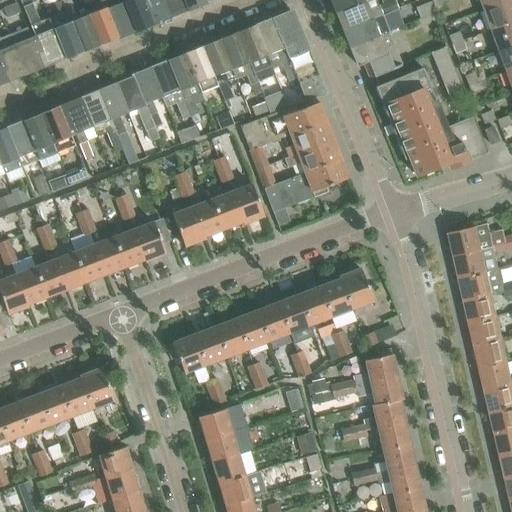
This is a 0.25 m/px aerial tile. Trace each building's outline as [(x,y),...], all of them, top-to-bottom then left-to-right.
[(117,37),(101,0),(93,0),(94,1),(83,5),(99,45),(117,37)] [(134,32),(122,0),(101,0),(117,37),(118,39),(134,32)] [(122,0),(134,32),(151,25),(141,0),(122,0)] [(141,0),(151,25),(169,18),(162,0),(141,0)] [(162,0),(169,18),(187,10),(182,0),(162,0)] [(182,0),(187,10),(206,3),(204,0),(182,0)] [(331,0),(337,13),(368,0),(331,0)] [(391,0),(379,5),(376,0),(368,0),(337,13),(344,31),(381,15),(381,16),(399,9),(395,0),(391,0)] [(449,9),(445,0),(442,0),(433,3),(437,12),(438,14),(449,9)] [(479,0),(483,9),(506,0),(479,0)] [(511,0),(506,0),(483,9),(490,29),(511,21),(511,0)] [(54,3),(59,15),(48,19),(64,58),(82,51),(64,5),(63,1),(59,1),(54,3)] [(417,7),(421,18),(437,12),(433,3),(432,1),(417,7)] [(72,2),(64,5),(82,51),(99,45),(83,5),(76,8),(74,9),(72,2)] [(7,18),(21,12),(17,3),(3,8),(7,18)] [(31,38),(43,67),(47,65),(64,58),(48,19),(40,22),(32,3),(23,7),(35,36),(31,38)] [(326,94),(304,40),(292,11),(283,15),(272,19),(297,78),(303,93),(307,102),(317,98),(326,94)] [(381,16),(381,15),(344,31),(350,48),(388,32),(381,16)] [(272,19),(255,26),(273,69),(282,65),(288,81),(297,78),(272,19)] [(511,21),(490,29),(498,49),(511,44),(511,21)] [(273,69),(255,26),(237,33),(257,82),(274,75),(272,69),(273,69)] [(27,28),(18,32),(8,36),(24,75),(43,67),(27,28)] [(370,79),(402,65),(388,32),(350,48),(358,66),(363,64),(370,79)] [(459,32),(449,36),(452,43),(462,39),(459,32)] [(257,82),(237,33),(220,40),(238,83),(236,79),(247,75),(255,96),(262,93),(257,82)] [(0,67),(6,82),(24,75),(8,36),(0,38),(0,67)] [(452,43),(456,54),(467,49),(462,39),(452,43)] [(238,83),(220,40),(202,47),(225,102),(233,98),(228,87),(238,83)] [(511,44),(498,49),(505,70),(511,67),(511,44)] [(225,102),(202,47),(185,54),(204,101),(201,93),(218,86),(224,102),(225,102)] [(434,52),(431,53),(444,86),(459,80),(445,47),(434,52)] [(195,104),(204,101),(185,54),(167,61),(190,117),(198,113),(195,104)] [(183,120),(190,117),(167,61),(150,68),(162,98),(166,108),(176,104),(183,120)] [(162,124),(153,102),(162,98),(150,68),(132,75),(133,77),(152,124),(153,124),(155,128),(162,124)] [(422,68),(378,86),(375,87),(384,110),(432,91),(422,68)] [(476,71),(465,76),(468,83),(479,79),(476,71)] [(152,124),(133,77),(116,84),(128,114),(137,110),(150,141),(159,138),(155,128),(153,124),(152,124)] [(468,83),(472,93),(483,89),(479,79),(468,83)] [(459,80),(444,86),(452,105),(466,99),(464,93),(459,80)] [(128,114),(116,84),(98,91),(122,150),(122,148),(129,145),(118,118),(128,114)] [(122,150),(98,91),(81,98),(96,137),(107,133),(115,153),(122,150)] [(281,91),(263,98),(265,102),(268,111),(270,114),(288,107),(281,91)] [(435,99),(432,91),(384,110),(393,132),(440,113),(434,99),(435,99)] [(303,94),(292,98),(295,106),(307,102),(303,93),(303,94)] [(96,137),(81,98),(63,105),(85,160),(93,156),(87,141),(96,137)] [(317,98),(307,102),(295,106),(240,127),(249,151),(262,146),(289,136),(326,122),(324,116),(319,102),(317,98)] [(252,107),(256,116),(268,111),(265,102),(252,107)] [(74,146),(59,107),(41,114),(60,161),(57,153),(74,146)] [(222,130),(234,125),(228,111),(216,117),(222,130)] [(491,112),(480,117),(483,125),(494,121),(491,112)] [(447,130),(440,113),(393,132),(402,155),(477,124),(474,117),(472,117),(473,119),(447,130)] [(39,160),(42,168),(60,161),(41,114),(23,121),(39,160)] [(511,125),(508,116),(497,120),(500,129),(511,125)] [(39,160),(23,121),(6,129),(21,167),(39,160)] [(289,136),(293,145),(287,148),(290,157),(333,140),(326,122),(289,136)] [(467,158),(487,150),(477,124),(402,155),(404,160),(409,158),(417,176),(448,163),(450,169),(469,161),(467,158)] [(493,128),(485,131),(491,145),(499,141),(493,128)] [(0,165),(4,174),(21,167),(6,129),(0,131),(0,165)] [(302,162),(306,173),(341,159),(333,140),(290,157),(286,158),(289,167),(302,162)] [(262,146),(249,151),(257,170),(269,165),(262,146)] [(233,179),(224,156),(219,158),(227,181),(233,179)] [(213,160),(222,183),(227,181),(219,158),(213,160)] [(285,208),(297,203),(299,204),(301,204),(303,203),(306,203),(306,202),(308,201),(310,199),(310,198),(327,192),(326,187),(348,178),(341,159),(306,173),(277,184),(264,189),(273,213),(285,208)] [(264,189),(277,184),(269,165),(257,170),(264,189)] [(88,179),(83,168),(65,174),(70,185),(88,179)] [(193,194),(185,171),(180,173),(188,196),(193,194)] [(174,176),(183,198),(188,196),(180,173),(174,176)] [(65,174),(48,181),(52,192),(70,185),(65,174)] [(40,196),(50,192),(43,175),(33,179),(40,196)] [(264,215),(252,184),(231,192),(244,224),(264,215)] [(24,188),(13,193),(18,205),(29,201),(24,188)] [(242,222),(243,224),(244,224),(231,192),(212,199),(223,229),(242,222)] [(134,217),(125,194),(120,196),(129,219),(134,217)] [(0,199),(0,211),(15,206),(11,196),(0,199)] [(114,198),(123,221),(129,219),(120,196),(114,198)] [(205,239),(204,237),(223,229),(212,199),(192,206),(205,239)] [(172,214),(184,246),(205,239),(192,206),(172,214)] [(273,213),(278,225),(290,221),(285,208),(273,213)] [(96,232),(87,209),(81,211),(90,234),(96,232)] [(75,213),(84,236),(90,234),(81,211),(75,213)] [(166,254),(153,222),(133,229),(145,262),(166,254)] [(489,224),(478,226),(450,233),(455,256),(493,247),(495,253),(497,253),(507,250),(506,244),(508,243),(507,238),(506,238),(504,229),(491,232),(489,224)] [(55,247),(47,225),(42,227),(51,249),(55,247)] [(37,229),(45,251),(51,249),(42,227),(37,229)] [(145,262),(133,229),(113,237),(125,267),(144,259),(145,262)] [(125,267),(113,237),(94,245),(105,274),(125,267)] [(16,261),(7,240),(3,242),(11,263),(16,261)] [(0,242),(0,253),(5,266),(11,263),(3,242),(0,242)] [(105,274),(94,245),(74,252),(86,282),(105,274)] [(493,247),(455,256),(460,278),(488,271),(498,268),(495,253),(493,247)] [(86,282),(74,252),(55,260),(66,289),(86,282)] [(66,289),(55,260),(35,268),(47,297),(66,289)] [(47,297),(35,268),(16,275),(28,306),(27,304),(47,297)] [(373,301),(361,269),(339,277),(351,309),(373,301)] [(488,271),(460,278),(466,300),(493,294),(488,271)] [(0,307),(4,306),(8,314),(28,306),(16,275),(0,281),(0,307)] [(340,279),(319,287),(330,317),(351,309),(339,277),(340,279)] [(330,317),(319,287),(298,295),(310,325),(330,317)] [(471,322),(498,316),(493,294),(466,300),(471,322)] [(310,325),(298,295),(277,303),(289,333),(310,325)] [(289,333),(277,303),(257,311),(268,341),(289,333)] [(268,341),(257,311),(236,319),(247,349),(268,341)] [(498,316),(471,322),(476,345),(504,338),(498,316)] [(247,349),(236,319),(215,327),(226,357),(247,349)] [(377,344),(397,335),(392,325),(372,333),(362,337),(366,348),(377,344)] [(226,357),(215,327),(194,335),(206,365),(226,357)] [(345,356),(351,353),(343,332),(337,334),(345,356)] [(332,336),(340,358),(345,356),(337,334),(332,336)] [(172,360),(178,357),(184,373),(206,365),(194,335),(167,345),(172,360)] [(481,367),(509,361),(504,338),(476,345),(481,367)] [(359,356),(360,362),(366,360),(369,373),(370,375),(395,369),(391,349),(379,352),(378,348),(359,356)] [(310,374),(301,352),(297,353),(305,376),(310,374)] [(291,356),(300,378),(305,376),(297,353),(291,356)] [(511,373),(509,361),(481,367),(486,389),(511,382),(511,373)] [(266,385),(257,363),(253,365),(262,387),(266,385)] [(247,367),(256,390),(262,387),(253,365),(247,367)] [(375,398),(401,392),(395,369),(370,375),(369,373),(353,376),(354,380),(357,392),(358,397),(374,393),(375,398)] [(113,400),(102,370),(80,379),(91,409),(113,400)] [(91,409),(80,379),(59,387),(70,417),(91,409)] [(217,379),(211,381),(220,403),(225,400),(217,379)] [(311,383),(314,395),(326,392),(323,380),(311,383)] [(354,380),(343,383),(345,395),(357,392),(354,380)] [(211,381),(206,383),(214,405),(220,403),(211,381)] [(511,382),(486,389),(491,412),(511,407),(511,382)] [(343,383),(331,386),(331,387),(334,398),(345,395),(343,383)] [(70,417),(59,387),(37,395),(48,425),(70,417)] [(288,402),(300,399),(297,390),(286,393),(288,402)] [(333,401),(331,391),(326,392),(314,395),(311,396),(314,405),(333,401)] [(375,398),(377,404),(373,405),(376,417),(377,421),(403,415),(400,400),(402,399),(401,392),(375,398)] [(48,425),(37,395),(16,403),(27,433),(48,425)] [(27,433),(16,403),(0,409),(0,426),(6,441),(27,433)] [(511,407),(491,412),(496,433),(511,429),(511,407)] [(224,409),(199,417),(205,440),(254,425),(251,416),(228,423),(224,409)] [(382,444),(408,437),(403,415),(377,421),(380,437),(382,444)] [(234,441),(256,435),(254,425),(205,440),(212,462),(238,454),(234,441)] [(356,440),(367,437),(365,426),(353,429),(356,440)] [(344,443),(356,440),(353,429),(341,432),(344,443)] [(511,429),(496,433),(502,455),(511,452),(511,429)] [(92,453),(83,431),(76,434),(85,456),(92,453)] [(113,432),(102,436),(107,448),(117,444),(113,432)] [(311,433),(297,437),(301,454),(316,450),(311,433)] [(72,436),(81,458),(85,456),(76,434),(72,436)] [(382,444),(386,461),(387,466),(414,460),(408,437),(382,444)] [(125,447),(98,455),(105,478),(132,470),(125,447)] [(43,452),(32,456),(40,478),(51,474),(43,452)] [(511,452),(502,455),(507,479),(511,477),(511,452)] [(218,483),(244,476),(238,454),(212,462),(218,483)] [(414,460),(387,466),(388,472),(376,475),(378,481),(378,484),(390,481),(392,489),(419,482),(414,460)] [(321,476),(318,468),(309,471),(311,479),(321,476)] [(105,478),(94,481),(96,487),(94,487),(98,504),(112,500),(139,491),(132,470),(105,478)] [(363,472),(366,484),(378,481),(376,475),(375,470),(363,472)] [(355,487),(366,484),(363,472),(352,475),(355,487)] [(92,476),(69,483),(71,488),(94,481),(92,476)] [(225,505),(251,498),(244,476),(218,483),(225,505)] [(94,487),(96,487),(94,481),(71,488),(73,494),(94,487)] [(384,511),(393,511),(424,505),(419,482),(392,489),(396,505),(384,508),(385,511),(384,511)] [(144,511),(139,491),(112,500),(115,511),(144,511)] [(227,511),(255,511),(251,498),(225,505),(227,511)] [(40,511),(37,502),(26,506),(28,511),(40,511)]
